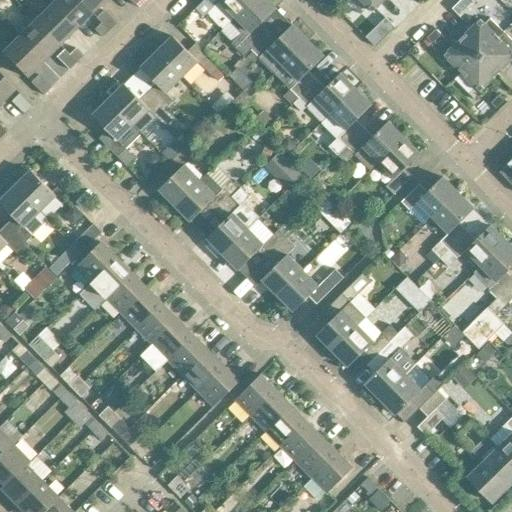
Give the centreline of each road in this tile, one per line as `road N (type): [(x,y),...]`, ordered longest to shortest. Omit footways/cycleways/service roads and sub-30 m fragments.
road 1 (residential): [(449,511),(284,345),(254,335),(40,121)]
road 2 (residential): [(40,121),(165,0)]
road 3 (residential): [(469,162),(373,67)]
